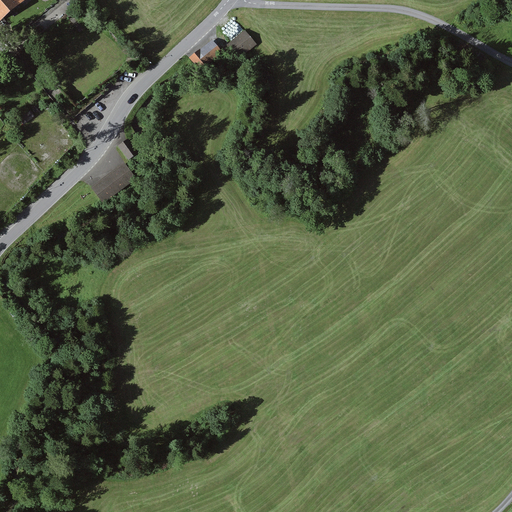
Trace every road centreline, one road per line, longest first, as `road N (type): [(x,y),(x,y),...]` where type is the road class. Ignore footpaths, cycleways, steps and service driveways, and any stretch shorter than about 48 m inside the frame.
road 1 (residential): [(0,250),(92,158),(141,84),(231,0)]
road 2 (track): [(245,0),(411,13),(511,61)]
